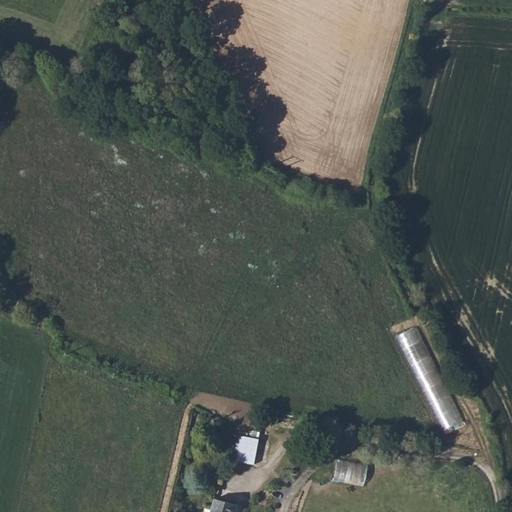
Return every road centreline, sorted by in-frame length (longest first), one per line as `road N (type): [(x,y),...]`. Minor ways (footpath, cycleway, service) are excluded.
road 1 (track): [(483,464),(479,440),(376,227),(368,192),(418,8),(511,10)]
road 2 (track): [(501,511),(490,470),(473,458),(313,432),(296,435),(270,462)]
